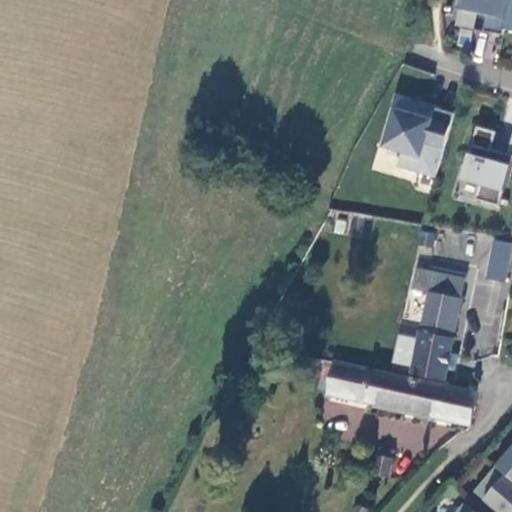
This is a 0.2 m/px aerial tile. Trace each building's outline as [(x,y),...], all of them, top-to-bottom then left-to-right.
[(457,0),(456,9),(487,16),(484,32),(504,35),(505,30),(510,0),(457,0)] [(422,107),(402,101),(400,111),(397,110),(386,147),(404,152),(400,167),(437,178),(456,115),(437,109),(436,112),(434,121),(419,117),(422,107)] [(436,112),(422,107),(419,117),(434,121),(436,112)] [(499,134),(479,128),(464,179),(482,185),(477,201),(500,208),(511,170),(511,156),(510,156),(494,151),(499,134)] [(511,242),(501,241),(495,280),(511,282),(511,242)] [(421,329),(453,336),(466,277),(417,266),(413,287),(430,290),(421,329)] [(421,329),(413,372),(445,378),(454,336),(453,336),(421,329)] [(327,394),(471,426),(478,391),(336,360),(327,394)] [(511,450),(498,466),(511,477),(511,450)] [(389,477),(392,460),(377,456),(374,473),(389,477)] [(511,511),(511,477),(498,466),(476,492),(500,511),(511,511)] [(477,511),(467,503),(459,511),(477,511)]
